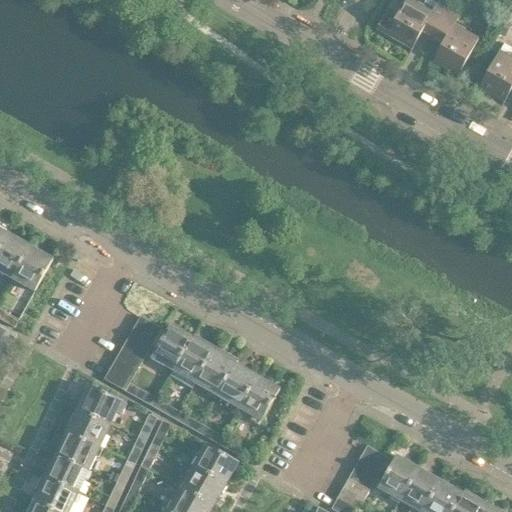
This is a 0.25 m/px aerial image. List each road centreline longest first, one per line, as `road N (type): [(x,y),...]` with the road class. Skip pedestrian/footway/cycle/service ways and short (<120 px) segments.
road 1 (residential): [(511,469),(0,178)]
road 2 (residential): [(328,50),(511,159)]
